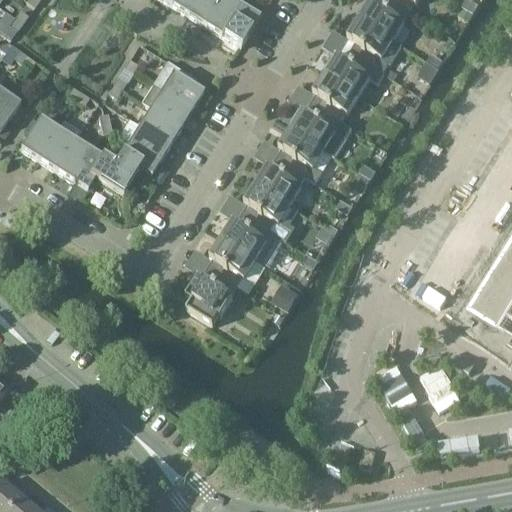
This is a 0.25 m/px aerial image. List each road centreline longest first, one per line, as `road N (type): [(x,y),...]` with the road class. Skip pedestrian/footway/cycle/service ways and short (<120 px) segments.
road 1 (residential): [(318,0),(161,255),(144,264),(127,259),(0,180)]
road 2 (tertiary): [(207,511),(0,318)]
